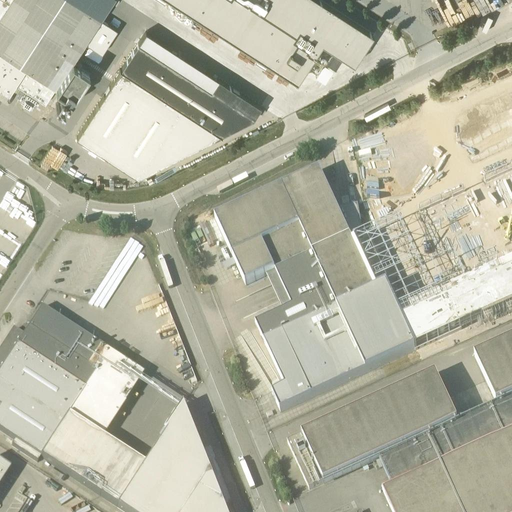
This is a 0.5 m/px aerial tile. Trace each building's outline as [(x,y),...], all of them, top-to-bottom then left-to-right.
[(0,0),(0,87),(9,94),(15,85),(45,104),(55,89),(72,100),(89,73),(73,62),(85,43),(102,54),(117,30),(71,0),(0,0)] [(320,0),(170,0),(258,56),(268,63),(297,82),(322,43),(354,64),(373,34),(320,0)] [(253,117),(211,90),(138,42),(76,137),(138,177),(253,117)] [(219,79),(211,90),(253,117),(261,107),(219,79)] [(297,181),(215,219),(246,286),(267,276),(276,272),(292,307),(283,312),(257,324),(257,323),(255,324),(264,343),(285,388),(283,389),(277,393),(273,395),(281,413),(415,351),(415,350),(511,305),(511,167),(365,235),(363,236),(362,233),(363,232),(358,205),(350,207),(344,209),(338,210),(320,171),(319,171),(297,181)] [(227,511),(185,404),(145,465),(103,438),(144,375),(100,347),(42,309),(28,329),(24,326),(19,334),(13,331),(0,351),(0,407),(1,408),(0,409),(0,431),(117,508),(123,511),(227,511)] [(497,405),(458,423),(436,374),(287,442),(309,490),(379,459),(392,486),(383,490),(392,511),(511,511),(511,339),(475,356),(497,405)] [(0,486),(10,471),(0,463),(0,486)]
